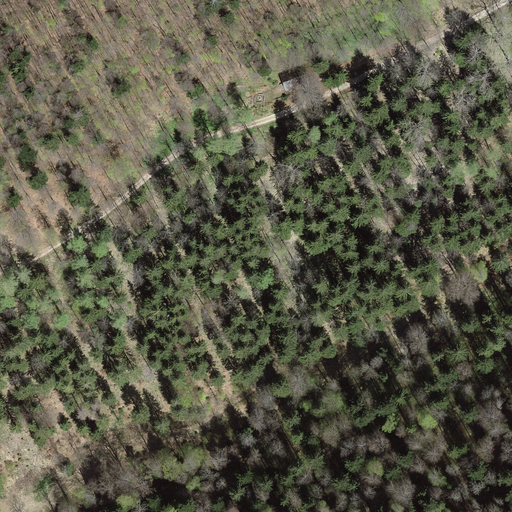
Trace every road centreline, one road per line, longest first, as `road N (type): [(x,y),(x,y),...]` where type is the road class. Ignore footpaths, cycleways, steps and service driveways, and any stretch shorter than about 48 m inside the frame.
road 1 (track): [(505,0),(354,81),(202,138),(83,227),(0,271)]
road 2 (track): [(22,511),(100,462),(202,419),(265,381),(366,350),(511,241)]
road 3 (track): [(366,511),(511,352)]
road 4 (track): [(380,339),(415,328),(511,270)]
